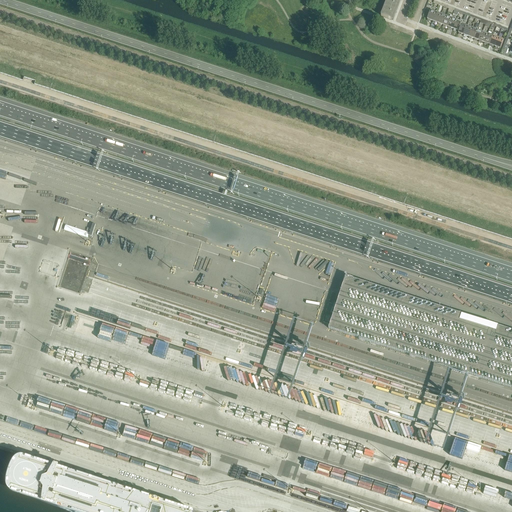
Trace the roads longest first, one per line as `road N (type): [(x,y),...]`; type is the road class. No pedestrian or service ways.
road 1 (motorway): [(0,127),(511,294)]
road 2 (motorway): [(511,276),(0,110)]
road 3 (secondary): [(511,166),(0,0)]
